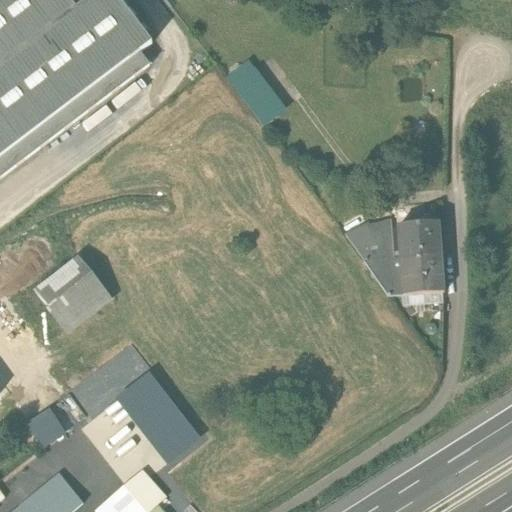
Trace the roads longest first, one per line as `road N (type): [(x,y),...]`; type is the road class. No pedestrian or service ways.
road 1 (residential): [(458,189),(459,296),(443,397),(281,511)]
road 2 (track): [(458,189),(457,119),(470,75),(485,60)]
road 3 (motorway): [(511,439),(397,511)]
